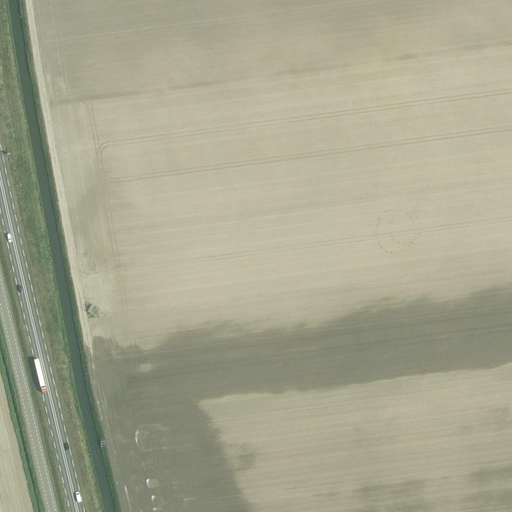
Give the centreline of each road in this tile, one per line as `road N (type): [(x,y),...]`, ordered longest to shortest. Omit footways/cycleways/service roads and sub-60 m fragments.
road 1 (track): [(126,511),(61,202),(30,0)]
road 2 (primary): [(77,511),(0,177)]
road 3 (unclassified): [(52,511),(0,292)]
